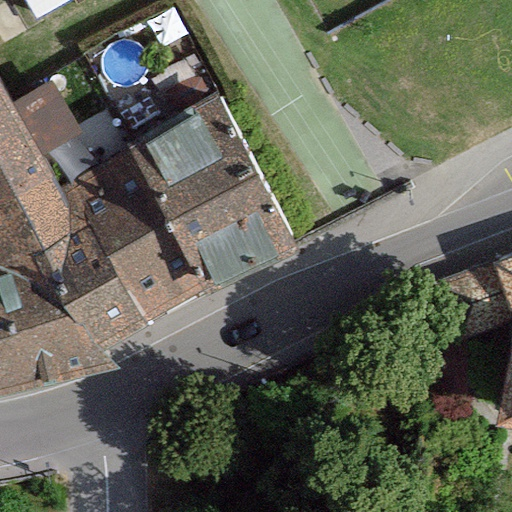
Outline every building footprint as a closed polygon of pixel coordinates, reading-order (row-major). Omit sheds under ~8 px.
[(27,0),(35,14),(59,0),(27,0)] [(110,122),(117,135),(200,268),(283,222),(204,72),(110,122)] [(0,92),(0,250),(4,250),(21,240),(70,212),(48,175),(0,92)] [(117,135),(48,175),(132,306),(200,268),(117,135)] [(132,306),(70,212),(21,240),(85,331),(132,306)] [(511,238),(478,254),(488,301),(460,401),(511,411),(511,238)] [(85,331),(21,240),(4,250),(0,250),(0,374),(97,349),(85,331)]
